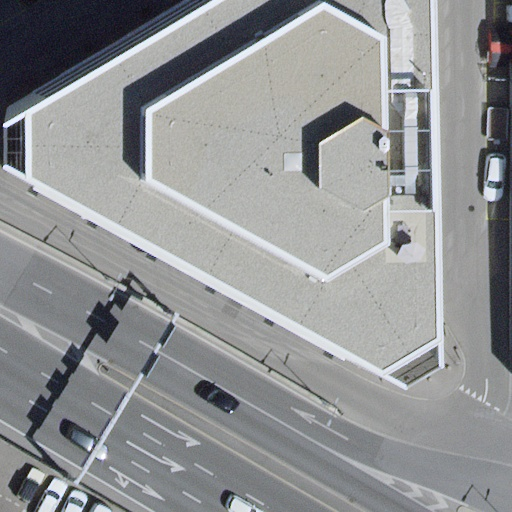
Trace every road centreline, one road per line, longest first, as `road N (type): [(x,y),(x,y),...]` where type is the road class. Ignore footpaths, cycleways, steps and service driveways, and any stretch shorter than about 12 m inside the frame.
road 1 (residential): [(511,505),(350,445),(33,282),(0,275)]
road 2 (primary): [(0,335),(301,511)]
